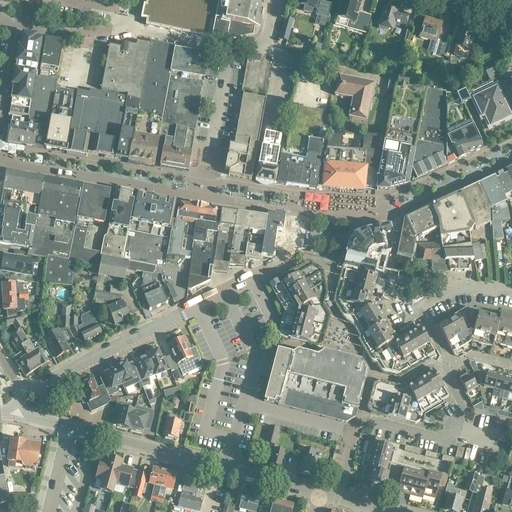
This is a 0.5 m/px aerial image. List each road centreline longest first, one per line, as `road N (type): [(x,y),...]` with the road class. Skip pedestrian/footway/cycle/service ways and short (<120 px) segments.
road 1 (residential): [(251,279),(22,393)]
road 2 (unclassified): [(319,491),(71,429)]
road 3 (residential): [(257,41),(229,49),(134,30),(83,33)]
